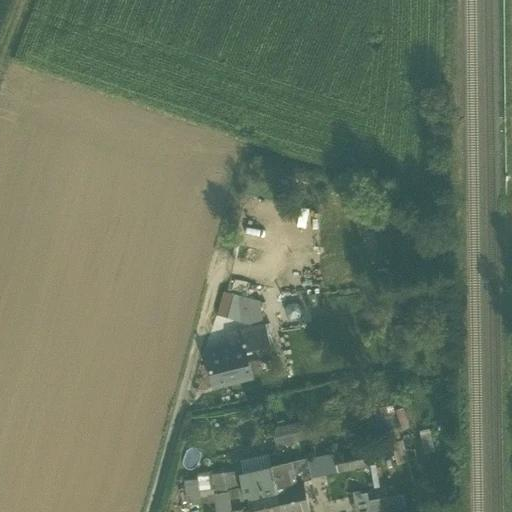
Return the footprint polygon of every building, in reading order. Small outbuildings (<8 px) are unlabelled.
[(217,315),(228,318),(234,295),(223,292),(217,315)] [(228,318),(241,321),(247,298),(234,295),(228,318)] [(260,301),(247,298),(241,321),(249,323),(261,320),(260,301)] [(270,325),(264,326),(267,339),(273,337),(270,325)] [(205,351),(213,382),(214,386),(252,377),(248,362),(245,351),(268,345),(267,339),(264,326),(229,335),(231,344),(205,351)] [(258,360),(248,362),(252,377),(261,375),(258,360)] [(272,430),(275,445),(303,438),(299,423),(272,430)] [(391,443),(397,464),(408,462),(402,440),(391,443)] [(366,449),(334,455),(337,472),(370,465),(366,449)] [(272,469),(271,466),(269,453),(240,459),(244,476),(272,469)] [(311,476),(337,472),(334,455),(333,454),(307,459),(311,476)] [(311,476),(307,459),(271,466),(272,469),(281,511),(309,511),(303,482),(311,480),(311,476)] [(281,511),(272,469),(244,476),(240,477),(245,496),(248,495),(251,511),(281,511)] [(215,502),(216,511),(224,511),(225,511),(231,510),(228,491),(238,489),(235,471),(212,475),(215,502)] [(215,502),(212,475),(197,477),(197,479),(183,480),(186,504),(215,502)] [(352,503),(353,511),(372,511),(403,507),(401,495),(352,503)]
